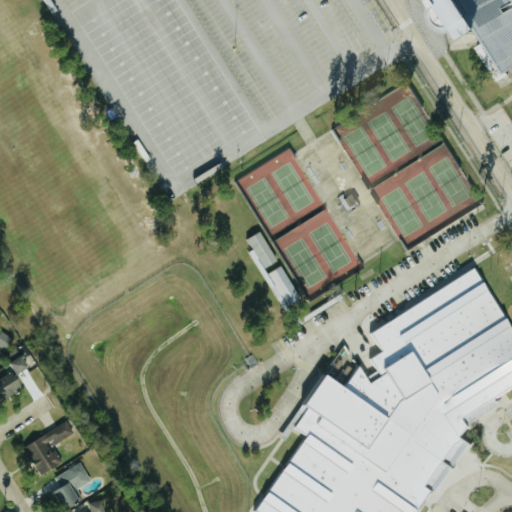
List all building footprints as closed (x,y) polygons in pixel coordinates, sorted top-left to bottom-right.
[(511,68),(495,80),(474,46),(484,38),(477,26),(461,35),(456,26),(452,29),(443,32),(433,30),(427,23),(423,14),(425,4),(429,0),(511,0),(511,68)] [(347,209),(356,203),(351,194),(341,199),(347,209)] [(268,287),(280,309),(297,299),(278,266),(265,273),(271,285),(268,287)] [(255,511),(251,509),(304,435),(286,423),(321,372),(340,386),(356,364),(363,376),(374,369),(368,358),(378,350),(369,333),(470,267),(511,333),(511,386),(463,416),(469,425),(409,511),(255,511)] [(8,333),(0,337),(0,350),(0,351),(14,344),(8,333)] [(22,357),(18,350),(8,356),(12,363),(22,357)] [(13,363),(19,375),(32,369),(26,357),(13,363)] [(0,401),(0,402),(26,391),(18,372),(0,379),(0,401)] [(27,448),(43,476),(63,465),(47,437),(27,448)] [(56,477),(62,488),(56,491),(67,511),(84,503),(77,490),(93,482),(83,463),(56,477)] [(90,504),(92,511),(107,511),(103,500),(90,504)]
